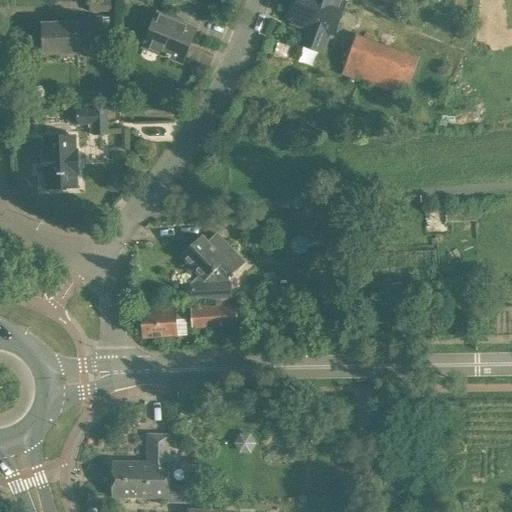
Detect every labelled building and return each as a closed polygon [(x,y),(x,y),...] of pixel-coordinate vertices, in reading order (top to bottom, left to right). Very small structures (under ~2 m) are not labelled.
[(108,0),(89,0),(89,11),(109,11),(108,0)] [(297,0),(290,19),(292,20),(290,24),(305,29),(300,45),(322,54),(329,34),(332,35),(341,11),(317,1),(317,0),(297,0)] [(317,0),(317,1),(341,11),(344,0),(317,0)] [(412,0),(382,0),(409,10),(412,0)] [(192,30),(195,31),(195,30),(157,14),(144,47),(145,47),(147,42),(157,47),(155,51),(182,62),(189,44),(187,43),(192,30)] [(60,23),(43,24),(44,55),(78,54),(78,38),(108,37),(108,17),(60,19),(60,23)] [(370,42),(356,36),(342,75),(358,81),(372,42),(370,42)] [(128,96),(119,96),(119,105),(128,105),(128,96)] [(119,109),(107,110),(107,124),(120,123),(119,109)] [(93,124),(92,110),(75,111),(76,125),(93,124)] [(107,110),(92,110),(93,124),(93,136),(107,135),(107,124),(107,110)] [(73,137),(46,138),(46,154),(44,154),(45,173),(47,173),(48,188),(54,188),(54,190),(71,190),(71,187),(76,187),(75,172),(77,172),(76,153),(74,153),(73,137)] [(185,253),(183,255),(202,275),(191,284),(192,300),(231,297),(230,282),(227,278),(243,263),(217,235),(207,244),(201,238),(192,246),(188,244),(184,248),(185,253)] [(235,306),(142,313),(144,337),(176,335),(176,334),(187,333),(186,320),(191,319),(192,329),(220,327),(220,331),(236,330),(235,306)] [(148,435),(147,463),(113,463),(112,498),(167,499),(167,503),(189,503),(189,488),(168,487),(169,435),(148,435)] [(249,451),(253,444),(249,437),(241,437),(236,444),(240,451),(249,451)]
